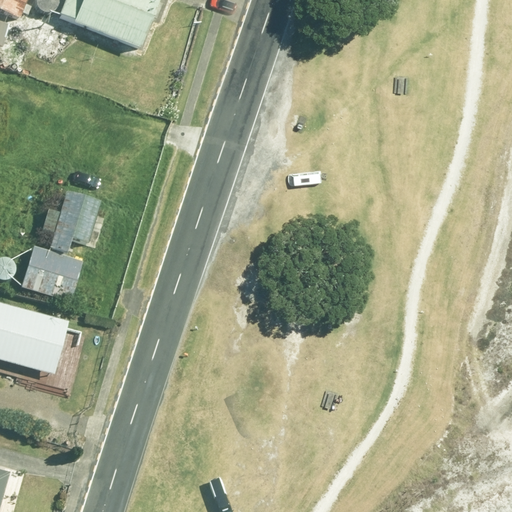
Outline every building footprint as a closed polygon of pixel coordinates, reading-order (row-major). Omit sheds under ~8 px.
[(0,0),(0,11),(17,19),(25,0),(0,0)] [(137,49),(157,0),(61,0),(55,15),(137,49)] [(84,248),(97,204),(65,194),(47,251),(64,256),(67,243),(84,248)] [(81,263),(47,253),(33,249),(21,289),(68,304),(81,263)] [(0,362),(51,376),(65,325),(0,307),(0,362)]
